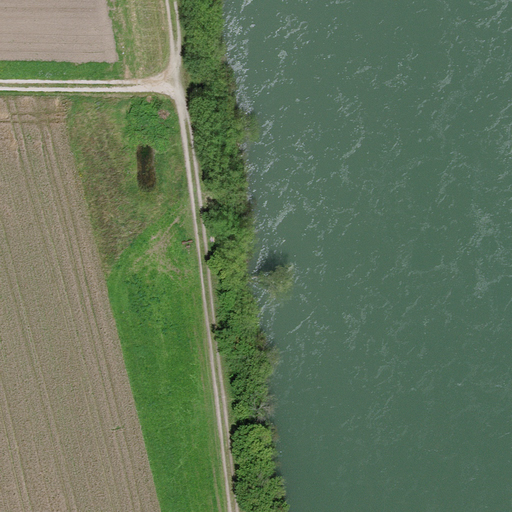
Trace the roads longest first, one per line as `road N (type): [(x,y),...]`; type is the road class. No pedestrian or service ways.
road 1 (track): [(168,0),(232,511)]
road 2 (track): [(0,84),(179,88)]
